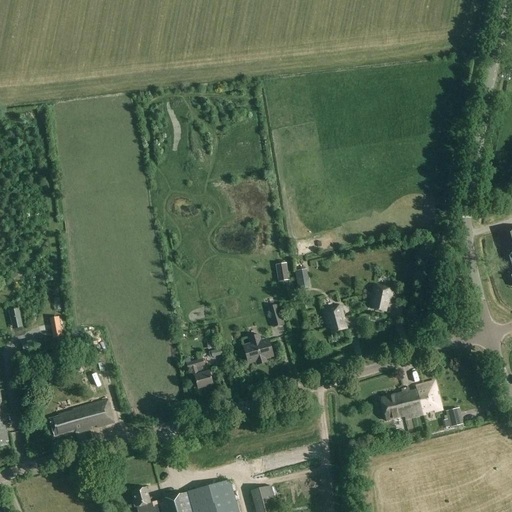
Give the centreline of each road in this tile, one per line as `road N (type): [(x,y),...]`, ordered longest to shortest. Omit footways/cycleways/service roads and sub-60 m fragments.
road 1 (tertiary): [(0,478),(489,332)]
road 2 (tertiary): [(489,332),(465,216),(504,0)]
road 3 (track): [(161,428),(176,485),(238,474),(248,511)]
